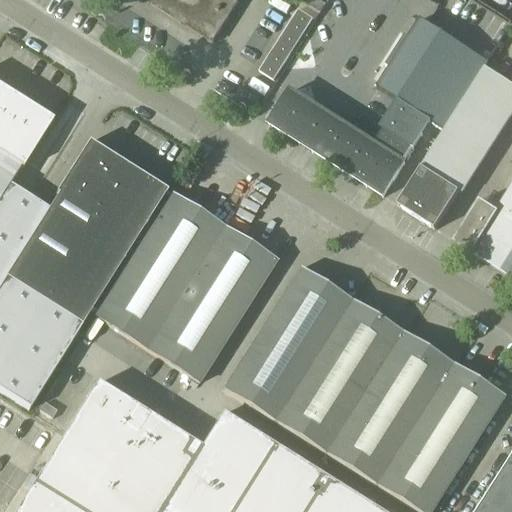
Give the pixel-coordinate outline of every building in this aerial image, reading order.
[(143,0),(213,44),(238,3),(232,0),(143,0)] [(259,73),(274,83),(314,21),(299,11),(259,73)] [(291,93),(269,127),(270,127),(271,126),(286,136),(285,137),(286,138),(287,136),(289,138),(300,144),(299,146),(300,146),(301,145),(313,153),(312,154),(313,155),(314,154),(323,159),(327,162),(326,163),(327,163),(328,162),(340,170),(339,171),(340,171),(340,172),(341,171),(354,179),(353,180),(354,180),(355,179),(367,187),(367,188),(367,189),(368,188),(373,191),(383,197),(382,199),(383,199),(405,165),(403,164),(412,150),(414,152),(414,151),(413,150),(421,137),(422,138),(423,137),(422,136),(430,124),(444,133),(488,64),(420,21),(377,89),(396,102),(379,129),(384,132),(375,146),(334,120),(322,112),(291,93)] [(511,86),(486,70),(422,170),(455,191),(511,101),(511,86)] [(0,394),(28,412),(81,329),(5,281),(49,212),(9,187),(20,170),(22,171),(53,123),(0,89),(0,394)] [(91,313),(97,317),(172,198),(171,199),(166,196),(167,194),(89,144),(56,196),(58,197),(5,281),(81,329),(91,313)] [(422,170),(398,208),(435,232),(459,194),(455,191),(422,170)] [(511,279),(511,190),(498,214),(481,203),(457,242),(456,242),(455,243),(511,279)] [(172,198),(97,317),(95,319),(199,386),(276,264),(172,198)] [(300,270),(223,391),(274,423),(351,302),(300,270)] [(351,302),(274,423),(325,455),(402,335),(351,302)] [(402,335),(325,455),(376,488),(453,367),(402,335)] [(453,367),(376,488),(414,511),(432,511),(504,399),(453,367)] [(160,511),(200,450),(97,384),(21,504),(33,511),(160,511)] [(52,421),(57,413),(44,405),(39,413),(52,421)] [(222,416),(200,450),(160,511),(234,511),(274,449),(222,416)] [(306,511),(326,481),(274,449),(234,511),(306,511)] [(511,511),(511,452),(473,511),(511,511)] [(374,511),(326,481),(306,511),(374,511)]
